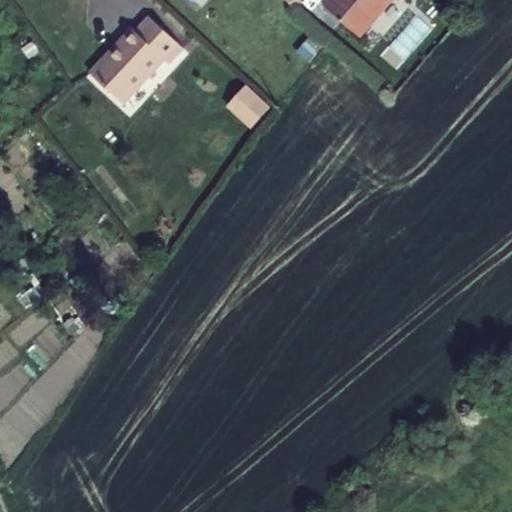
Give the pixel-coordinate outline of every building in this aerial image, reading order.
[(284,0),(285,0),(295,10),(303,0),(284,0)] [(360,38),(392,0),(330,0),(324,7),(360,38)] [(92,77),(122,105),(164,60),(168,64),(182,48),(149,17),(135,32),(130,27),(118,39),(123,44),(92,77)] [(87,72),(92,77),(123,44),(118,39),(87,72)] [(235,101),(257,120),(268,107),(246,88),(235,101)] [(228,108),(251,128),(257,120),(235,101),(228,108)]
